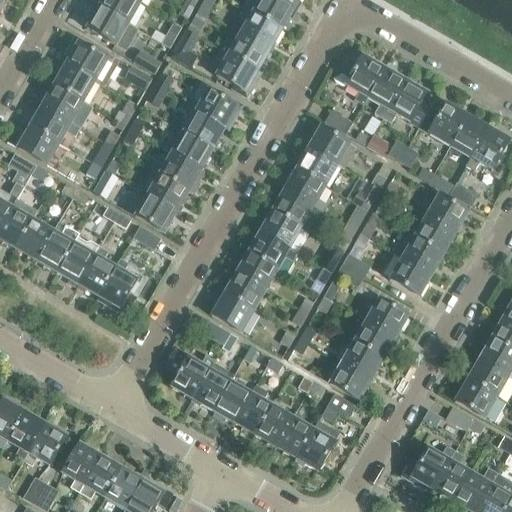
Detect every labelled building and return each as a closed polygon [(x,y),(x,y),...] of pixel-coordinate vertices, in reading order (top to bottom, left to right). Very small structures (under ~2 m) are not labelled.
[(139,5),(130,0),(102,0),(98,9),(127,26),(139,5)] [(186,0),(185,3),(194,9),(199,0),(186,0)] [(203,0),(197,12),(207,17),(216,0),(203,0)] [(281,32),(293,11),(273,0),(260,0),(251,15),(281,32)] [(273,0),(293,11),(299,0),(273,0)] [(187,21),(194,9),(185,3),(178,15),(187,21)] [(98,9),(85,31),(115,48),(120,39),(130,44),(137,32),(127,26),(98,9)] [(197,12),(185,32),(198,40),(199,40),(196,38),(202,28),(201,27),(207,17),(197,12)] [(251,15),(239,36),(269,53),(281,32),(251,15)] [(169,51),(181,30),(173,25),(161,46),(169,51)] [(169,60),(190,71),(197,58),(190,54),(198,40),(185,32),(169,60)] [(239,36),(228,57),(257,74),(269,53),(239,36)] [(69,60),(64,67),(94,85),(102,90),(117,65),(107,59),(105,63),(87,52),(89,49),(75,40),(65,58),(69,60)] [(132,65),(154,77),(160,66),(139,53),(132,65)] [(366,101),(383,72),(361,60),(354,56),(345,71),(334,81),(336,83),(357,95),(353,103),(360,107),(364,99),(366,101)] [(245,95),(257,74),(228,57),(215,78),(245,95)] [(94,85),(64,67),(52,88),(82,105),(94,85)] [(130,69),(124,79),(124,80),(145,92),(151,82),(130,69)] [(383,72),(366,101),(378,108),(373,116),(382,121),(403,84),(383,72)] [(159,78),(153,90),(162,95),(169,83),(159,78)] [(425,96),(410,88),(403,84),(382,121),(390,126),(395,117),(418,131),(430,110),(420,105),(425,96)] [(82,105),(52,88),(40,109),(70,126),(82,105)] [(155,106),(162,95),(153,90),(146,101),(155,106)] [(331,98),(328,92),(322,92),(319,97),(322,103),(328,103),(331,98)] [(195,114),(225,131),(229,123),(232,125),(242,108),(228,100),(226,103),(207,93),(200,106),(191,101),(186,109),(195,114)] [(127,102),(121,114),(119,113),(113,123),(125,130),(137,108),(127,102)] [(430,110),(418,131),(428,136),(449,149),(466,120),(444,107),(440,116),(430,110)] [(70,126),(40,109),(28,130),(58,147),(64,136),(73,142),(79,131),(70,126)] [(331,113),(324,125),(345,137),(352,125),(331,113)] [(195,114),(183,135),(213,152),(225,131),(195,114)] [(135,120),(128,131),(138,137),(145,125),(135,120)] [(449,149),(470,160),(470,161),(487,132),(466,120),(449,149)] [(58,147),(28,130),(16,151),(46,168),(58,147)] [(355,150),(320,130),(307,151),(337,168),(343,172),(355,150)] [(122,142),(132,148),(138,137),(128,131),(122,142)] [(470,161),(465,169),(473,174),(479,165),(492,173),(508,144),(487,132),(470,161)] [(112,150),(119,138),(110,133),(103,145),(112,150)] [(371,140),(359,134),(354,143),(365,150),(371,140)] [(213,152),(183,135),(176,148),(167,142),(162,150),(171,156),(201,173),(213,152)] [(392,153),(371,140),(365,150),(386,162),(387,162),(389,159),(392,153)] [(103,145),(91,166),(100,171),(112,150),(103,145)] [(396,147),(392,153),(389,159),(410,171),(416,159),(396,147)] [(337,168),(307,151),(295,172),(325,189),(337,168)] [(23,191),(31,177),(36,168),(15,156),(8,168),(17,174),(11,185),(14,187),(8,198),(0,192),(0,228),(10,210),(16,201),(22,191),(23,191)] [(171,156),(159,177),(189,194),(201,173),(171,156)] [(111,161),(105,173),(114,178),(121,167),(111,161)] [(100,171),(91,166),(85,176),(85,177),(80,186),(88,191),(94,181),(95,181),(100,171)] [(376,176),(370,187),(379,193),(386,181),(391,171),(381,166),(376,176)] [(36,168),(31,177),(42,184),(48,175),(36,168)] [(325,207),(317,202),(325,189),(295,172),(292,170),(284,184),(285,184),(281,191),(283,193),(313,210),(320,214),(325,207)] [(422,170),(416,179),(429,186),(434,177),(422,170)] [(105,173),(92,194),(104,201),(117,180),(114,178),(105,173)] [(159,177),(147,197),(177,214),(189,194),(159,177)] [(449,197),(454,188),(443,182),(437,191),(448,198),(449,197)] [(390,183),(383,195),(392,200),(399,189),(390,183)] [(60,195),(71,201),(77,191),(66,185),(60,195)] [(456,185),(454,188),(449,197),(470,209),(477,197),(456,185)] [(370,187),(358,208),(367,213),(379,193),(370,187)] [(77,191),(71,201),(83,208),(89,198),(77,191)] [(283,193),(271,214),(301,231),(313,210),(283,193)] [(392,200),(383,195),(376,206),(386,212),(392,200)] [(147,197),(135,219),(164,236),(177,214),(147,197)] [(438,198),(425,219),(455,237),(467,216),(438,198)] [(16,201),(10,210),(0,228),(0,244),(14,252),(31,222),(36,213),(16,201)] [(102,219),(113,225),(118,216),(97,204),(92,212),(102,218),(102,219)] [(358,208),(346,229),(355,234),(367,213),(358,208)] [(271,214),(259,235),(289,251),(301,231),(271,214)] [(130,223),(118,216),(113,225),(125,232),(130,223)] [(443,257),(455,237),(425,219),(413,240),(443,257)] [(52,234),(31,222),(14,252),(35,264),(52,234)] [(365,225),(359,236),(368,241),(375,230),(365,225)] [(56,276),(73,246),(78,237),(57,226),(52,235),(52,234),(35,264),(56,276)] [(154,253),(161,241),(139,229),(132,241),(154,253)] [(355,234),(346,229),(339,240),(349,246),(355,234)] [(297,256),(289,251),(259,235),(248,255),(277,272),(284,260),(292,265),(297,256)] [(362,253),(368,241),(359,236),(352,248),(362,253)] [(78,238),(78,237),(73,246),(56,276),(77,288),(99,250),(90,245),(86,246),(77,241),(78,238)] [(413,240),(401,261),(431,278),(443,257),(413,240)] [(99,250),(77,288),(97,300),(115,270),(102,263),(108,254),(99,249),(99,250)] [(328,259),(322,270),(331,276),(338,264),(337,264),(343,254),(335,250),(330,259),(328,259)] [(265,293),(277,272),(248,255),(236,276),(265,293)] [(348,257),(341,269),(363,282),(370,269),(348,257)] [(431,278),(401,261),(389,282),(418,299),(431,278)] [(115,270),(97,300),(119,312),(138,279),(125,272),(128,267),(119,262),(115,270)] [(357,291),(363,282),(341,269),(323,300),(322,299),(322,300),(332,305),(330,304),(343,282),(357,291)] [(315,282),(325,287),(331,276),(322,270),(315,282)] [(236,276),(224,297),(253,314),(265,293),(236,276)] [(253,314),(224,297),(211,318),(241,335),(253,314)] [(304,300),(298,312),(307,317),(314,305),(304,300)] [(332,305),(322,300),(316,310),(326,316),(332,305)] [(365,324),(394,341),(406,320),(377,303),(365,324)] [(511,303),(506,314),(502,320),(511,326),(511,303)] [(307,317),(298,312),(291,323),(300,329),(307,317)] [(511,326),(502,320),(490,341),(511,353),(511,326)] [(202,336),(222,348),(229,336),(208,324),(202,336)] [(353,345),(382,362),(394,341),(365,324),(353,345)] [(305,330),(298,343),(306,348),(313,335),(305,330)] [(288,350),(295,338),(286,332),(279,344),(288,350)] [(229,336),(222,348),(221,351),(229,355),(237,340),(229,336)] [(511,353),(490,341),(478,362),(508,379),(511,381),(511,353)] [(298,343),(293,351),(301,356),(306,348),(298,343)] [(382,362),(353,345),(341,366),(370,382),(382,362)] [(257,352),(250,348),(242,361),(249,365),(257,352)] [(283,366),(271,359),(266,368),(278,375),(283,366)] [(188,360),(171,390),(192,402),(209,372),(188,360)] [(478,362),(466,383),(496,400),(508,379),(478,362)] [(341,366),(328,387),(357,404),(370,382),(341,366)] [(212,367),(209,372),(192,402),(213,414),(230,384),(233,379),(212,367)] [(304,380),(298,391),(306,395),(308,392),(312,384),(304,380)] [(325,390),(313,383),(312,384),(308,392),(320,399),(325,390)] [(466,383),(454,404),(484,422),(496,400),(466,383)] [(230,384),(213,414),(233,426),(250,396),(230,384)] [(255,387),(250,396),(233,426),(254,438),(271,408),(262,403),(268,394),(255,387)] [(354,408),(333,396),(320,418),(332,425),(338,414),(348,420),(354,408)] [(4,399),(0,406),(0,450),(2,451),(6,445),(23,415),(25,411),(4,399)] [(292,420),(271,408),(254,438),(274,450),(292,420)] [(466,434),(468,430),(473,422),(452,410),(445,422),(466,434)] [(23,415),(6,445),(19,452),(15,459),(23,464),(27,457),(44,427),(23,415)] [(312,432),(292,420),(274,450),(295,462),(312,432)] [(473,422),(468,430),(479,437),(484,428),(473,421),(473,422)] [(44,427),(27,457),(23,464),(31,469),(35,461),(48,469),(68,435),(46,423),(44,427)] [(317,423),(312,432),(295,462),(317,474),(339,436),(317,423)] [(498,447),(509,454),(511,448),(511,443),(503,439),(498,447)] [(78,447),(61,476),(75,484),(71,491),(79,496),(100,459),(78,447)] [(423,489),(431,493),(448,464),(454,454),(446,449),(440,459),(426,451),(417,468),(408,463),(399,480),(421,492),(423,489)] [(448,464),(431,493),(452,505),(469,476),(457,469),(463,459),(454,454),(448,464)] [(100,459),(79,496),(90,502),(94,495),(104,501),(121,472),(100,459)] [(104,501),(123,511),(125,511),(146,477),(135,471),(132,478),(121,472),(104,501)] [(487,471),(481,482),(469,476),(452,505),(463,511),(475,511),(496,476),(487,471)] [(0,488),(6,492),(11,482),(0,476),(0,488)] [(503,511),(511,500),(511,497),(511,485),(496,476),(475,511),(503,511)] [(154,511),(159,505),(166,509),(174,494),(146,477),(125,511),(154,511)] [(34,480),(22,501),(34,508),(46,487),(34,480)] [(47,511),(58,494),(46,487),(34,508),(41,511),(47,511)] [(315,490),(308,487),(305,493),(313,496),(315,490)] [(511,511),(511,500),(503,511),(511,511)]
